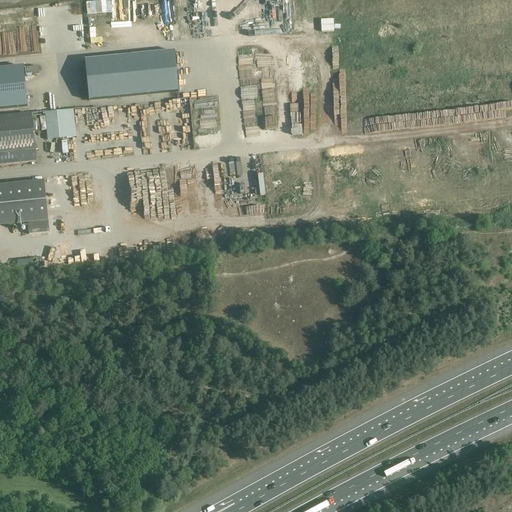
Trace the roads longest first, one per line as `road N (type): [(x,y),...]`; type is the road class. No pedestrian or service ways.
road 1 (motorway): [(511,361),(231,505)]
road 2 (motorway): [(314,511),(511,411)]
road 3 (unknown): [(218,44),(304,38),(323,45),(330,67),(327,143)]
road 4 (track): [(327,143),(511,125)]
